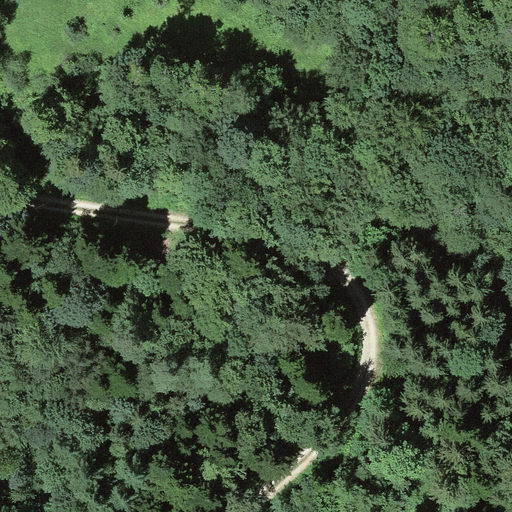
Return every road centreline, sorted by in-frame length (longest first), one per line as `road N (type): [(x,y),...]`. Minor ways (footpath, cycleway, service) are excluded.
road 1 (track): [(0,190),(268,235),(322,254),(347,281),(360,303),(365,349),(352,389),(325,437),(247,511)]
road 2 (track): [(0,449),(73,435),(256,365),(365,349)]
